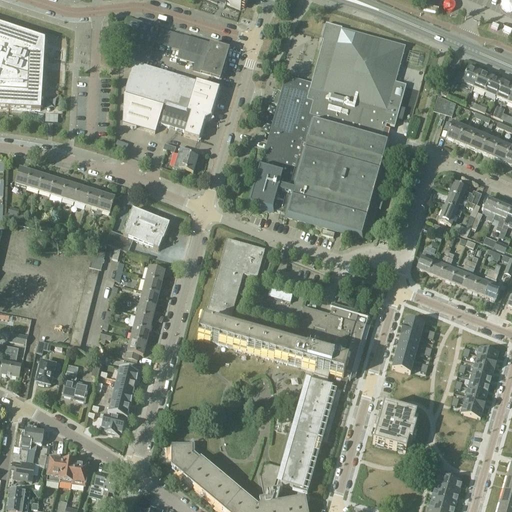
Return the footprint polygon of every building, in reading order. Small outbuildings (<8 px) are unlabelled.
[(207,0),(217,4),(218,2),(240,11),(241,10),(243,5),(245,6),(247,0),(207,0)] [(147,68),(158,30),(158,29),(131,21),(128,23),(126,62),(147,68)] [(323,41),(311,85),(301,121),(382,143),(386,126),(394,128),(406,87),(394,83),(404,49),(341,31),(341,29),(325,24),(321,41),(323,41)] [(0,26),(0,109),(40,112),(45,42),(0,26)] [(228,51),(184,37),(178,60),(195,66),(193,73),(219,81),(228,51)] [(219,90),(133,65),(124,97),(123,125),(155,135),(158,125),(185,133),(184,137),(199,142),(204,124),(211,120),(211,119),(219,90)] [(455,81),(474,89),(480,74),(476,72),(477,70),(470,67),(469,69),(468,69),(465,76),(459,74),(455,81)] [(474,89),(485,94),(491,79),(484,76),(485,74),(482,72),(481,74),(480,74),(474,89)] [(279,92),(279,93),(275,106),(279,107),(261,171),(260,170),(250,206),(287,216),(286,218),(361,239),(363,230),(371,233),(377,211),(380,212),(390,177),(387,177),(393,155),(385,153),(387,144),(382,143),(301,121),(311,85),(285,78),(287,79),(282,95),(279,92)] [(491,79),(485,94),(496,99),(503,84),(491,79)] [(440,96),(447,99),(451,84),(444,82),(440,96)] [(511,87),(503,84),(496,99),(508,104),(511,93),(511,87)] [(437,98),(433,114),(439,115),(443,101),(437,98)] [(439,115),(445,117),(449,104),(443,101),(439,115)] [(452,119),(455,106),(449,104),(445,117),(452,119)] [(477,112),(479,107),(472,104),(470,109),(477,112)] [(486,110),(479,107),(477,112),(484,115),(486,110)] [(500,122),(502,117),(495,114),(493,119),(500,122)] [(45,115),(45,123),(58,124),(58,116),(45,115)] [(509,120),(502,117),(500,122),(507,125),(509,120)] [(446,140),(457,145),(464,129),(452,124),(446,140)] [(475,134),(464,129),(457,145),(469,149),(475,134)] [(469,149),(480,154),(487,139),(475,134),(469,149)] [(480,154),(492,159),(499,144),(487,139),(480,154)] [(499,144),(492,159),(504,164),(510,149),(499,144)] [(176,149),(165,146),(163,151),(174,154),(176,149)] [(192,175),(197,160),(193,159),(195,154),(180,149),(173,171),(184,175),(184,173),(192,175)] [(406,151),(403,150),(400,150),(397,159),(403,160),(406,151)] [(27,189),(32,173),(20,169),(15,185),(27,189)] [(44,177),(32,173),(27,189),(39,193),(44,177)] [(55,181),(44,177),(39,193),(51,196),(55,181)] [(62,200),(67,184),(55,181),(51,196),(62,200)] [(451,192),(449,196),(476,207),(481,196),(473,193),(472,196),(465,193),(467,190),(450,183),(448,189),(451,192)] [(74,204),(79,188),(67,184),(62,200),(74,204)] [(91,192),(79,188),(74,204),(86,207),(91,192)] [(98,211),(103,196),(91,192),(86,207),(98,211)] [(103,196),(98,211),(110,215),(115,199),(103,196)] [(449,196),(445,207),(457,212),(460,206),(472,211),(470,218),(475,220),(477,215),(479,211),(474,209),(475,207),(476,207),(449,196)] [(492,224),(493,222),(500,204),(489,199),(482,215),(488,217),(486,222),(492,224)] [(496,232),(501,234),(506,222),(511,209),(500,204),(493,222),(499,225),(496,232)] [(457,212),(445,207),(438,222),(451,228),(455,218),(459,219),(461,214),(457,213),(457,212)] [(511,208),(511,209),(506,222),(501,234),(505,236),(510,223),(511,223),(511,208)] [(127,227),(123,237),(133,241),(158,252),(162,241),(163,242),(169,225),(133,211),(126,227),(127,227)] [(482,217),(477,215),(475,220),(471,230),(475,232),(482,217)] [(442,239),(445,231),(434,226),(431,234),(442,239)] [(456,226),(453,233),(467,239),(471,230),(466,228),(466,230),(456,226)] [(106,245),(111,247),(116,235),(110,232),(105,245),(106,245)] [(323,232),(321,237),(333,240),(334,235),(323,232)] [(111,247),(117,250),(120,243),(122,237),(116,235),(111,247)] [(120,243),(130,248),(133,241),(123,237),(122,237),(120,243)] [(358,318),(359,313),(331,305),(330,309),(332,310),(330,317),(303,309),(292,348),(227,329),(243,276),(257,280),(265,252),(227,241),(204,323),(202,322),(197,339),(315,373),(312,384),(307,383),(292,435),(295,436),(281,487),(304,494),(318,442),(327,444),(341,392),(344,393),(348,382),(356,377),(370,328),(365,327),(355,324),(357,317),(358,318)] [(120,243),(117,250),(128,254),(130,248),(120,243)] [(473,251),(475,246),(467,243),(465,248),(473,251)] [(439,280),(449,255),(450,251),(446,250),(442,258),(438,267),(433,264),(428,276),(439,280)] [(117,262),(120,252),(114,251),(112,261),(117,262)] [(89,270),(99,272),(100,272),(105,255),(96,252),(93,252),(89,270)] [(428,276),(433,264),(435,257),(424,253),(422,259),(417,271),(428,276)] [(449,255),(439,280),(450,285),(455,273),(454,273),(448,271),(452,262),(454,257),(449,255)] [(511,261),(510,260),(503,275),(511,278),(511,274),(511,261)] [(456,268),(454,273),(455,273),(450,285),(462,289),(471,264),(466,262),(464,268),(463,271),(456,268)] [(54,264),(50,280),(67,283),(74,285),(77,269),(54,264)] [(462,289),(473,294),(477,282),(470,280),(476,266),(471,264),(462,289)] [(149,269),(146,281),(162,285),(165,273),(149,269)] [(477,282),(473,294),(484,298),(494,273),(489,271),(486,279),(485,278),(482,284),(477,282)] [(498,275),(494,273),(484,298),(495,303),(500,291),(494,289),(496,283),(495,283),(498,275)] [(87,275),(86,281),(96,283),(98,277),(87,275)] [(86,281),(85,286),(95,289),(96,283),(86,281)] [(162,285),(146,281),(143,293),(159,297),(162,285)] [(67,283),(65,290),(79,293),(80,286),(74,285),(67,283)] [(85,286),(83,292),(93,295),(95,289),(85,286)] [(289,294),(266,288),(264,297),(286,303),(289,294)] [(83,292),(82,298),(92,300),(93,295),(83,292)] [(159,297),(143,293),(140,305),(155,309),(159,297)] [(82,298),(80,303),(91,306),(92,300),(82,298)] [(66,299),(64,306),(70,307),(78,309),(79,302),(66,299)] [(80,303),(79,309),(89,312),(91,306),(80,303)] [(54,304),(49,328),(65,331),(70,307),(64,306),(54,304)] [(155,309),(140,305),(137,317),(152,321),(155,309)] [(271,314),(248,308),(246,317),(268,323),(271,314)] [(79,309),(78,315),(88,317),(89,312),(79,309)] [(78,315),(76,321),(86,323),(88,317),(78,315)] [(152,321),(137,317),(133,329),(149,333),(152,321)] [(76,321),(75,326),(85,329),(86,323),(76,321)] [(403,329),(403,330),(421,335),(424,326),(405,321),(403,329)] [(85,329),(75,326),(73,332),(84,335),(85,329)] [(149,333),(133,329),(130,341),(146,345),(149,333)] [(402,329),(400,338),(401,338),(419,343),(421,335),(403,330),(403,329),(402,329)] [(84,335),(73,332),(72,338),(82,340),(84,335)] [(26,347),(27,338),(9,334),(7,343),(26,347)] [(101,334),(100,340),(110,343),(112,336),(101,334)] [(81,346),(82,340),(72,338),(71,343),(81,346)] [(400,338),(398,346),(417,351),(419,343),(401,338),(400,338)] [(146,345),(130,341),(127,353),(124,352),(122,358),(138,362),(139,357),(143,358),(146,345)] [(81,346),(71,343),(69,349),(80,352),(81,346)] [(45,345),(39,344),(36,355),(42,357),(45,345)] [(398,346),(396,354),(415,359),(417,351),(398,346)] [(19,380),(22,366),(16,365),(18,351),(7,349),(5,355),(11,356),(10,363),(4,362),(4,363),(2,362),(1,367),(3,368),(1,376),(19,380)] [(479,349),(476,358),(496,363),(498,355),(479,349)] [(396,354),(394,362),(412,367),(415,359),(396,354)] [(476,358),(474,366),(494,371),(494,372),(497,363),(496,363),(476,358)] [(394,362),(391,371),(410,376),(412,367),(394,362)] [(61,369),(41,364),(36,385),(38,385),(38,386),(44,388),(44,387),(50,388),(51,384),(52,380),(58,382),(61,369)] [(101,365),(95,364),(92,377),(98,378),(99,375),(101,365)] [(474,366),(472,374),(491,380),(494,372),(494,371),(474,366)] [(119,371),(116,382),(136,387),(139,376),(119,371)] [(64,383),(67,384),(63,397),(76,400),(75,401),(85,403),(89,387),(75,384),(75,383),(76,382),(77,380),(76,378),(77,376),(67,373),(64,383)] [(472,374),(470,382),(489,388),(491,380),(472,374)] [(116,382),(113,393),(133,398),(136,387),(116,382)] [(470,382),(467,390),(487,396),(489,388),(470,382)] [(467,390),(465,398),(485,404),(485,403),(487,396),(467,390)] [(113,393),(111,404),(130,409),(133,398),(113,393)] [(465,398),(463,406),(482,412),(483,413),(485,403),(485,404),(465,398)] [(111,404),(108,416),(127,421),(130,409),(111,404)] [(463,406),(460,415),(480,421),(482,412),(463,406)] [(377,430),(372,445),(405,454),(408,443),(411,444),(416,428),(413,427),(416,416),(383,407),(379,422),(376,421),(374,429),(377,430)] [(104,419),(101,431),(102,432),(102,434),(120,439),(121,436),(122,437),(125,424),(104,419)] [(26,430),(25,436),(23,436),(21,449),(22,450),(21,457),(14,456),(13,462),(26,464),(28,451),(30,451),(33,431),(26,430)] [(44,432),(33,431),(30,451),(36,452),(37,446),(41,447),(44,432)] [(226,511),(307,511),(306,500),(277,506),(281,493),(273,495),(280,470),(264,465),(261,477),(261,476),(260,477),(265,501),(260,502),(261,508),(258,508),(195,455),(195,447),(172,447),(171,466),(226,511)] [(60,484),(60,483),(60,480),(63,461),(64,457),(55,456),(55,458),(50,457),(47,482),(60,484)] [(64,483),(72,485),(73,480),(75,463),(63,461),(60,480),(60,483),(64,483)] [(511,511),(511,461),(497,511),(511,511)] [(73,480),(72,485),(85,487),(86,480),(87,481),(88,477),(86,476),(88,467),(84,466),(84,464),(75,463),(73,480)] [(15,469),(13,480),(13,482),(31,484),(34,466),(22,464),(21,470),(15,469)] [(95,509),(99,510),(107,480),(108,477),(98,474),(91,499),(97,501),(95,509)] [(118,480),(108,477),(107,480),(99,510),(103,511),(106,498),(107,499),(108,493),(114,495),(118,480)] [(438,477),(434,490),(446,494),(450,480),(446,479),(443,478),(439,477),(438,477)] [(450,480),(446,494),(458,497),(462,484),(461,484),(457,483),(454,482),(450,480)] [(434,490),(430,503),(443,507),(446,494),(434,490)] [(7,502),(29,506),(30,495),(9,492),(7,502)] [(446,494),(443,507),(455,510),(458,497),(446,494)] [(27,511),(29,506),(7,502),(6,511),(27,511)] [(64,511),(66,508),(67,504),(61,503),(58,511),(64,511)] [(430,503),(427,511),(441,511),(443,507),(430,503)]
